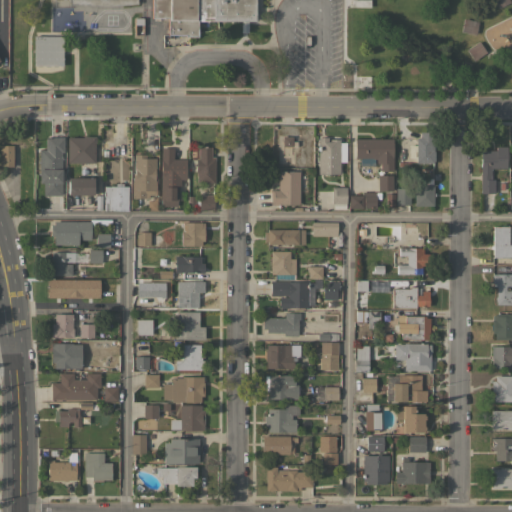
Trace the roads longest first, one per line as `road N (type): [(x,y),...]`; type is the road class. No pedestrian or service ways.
road 1 (residential): [(237,511),(237,107)]
road 2 (residential): [(456,511),(458,110)]
road 3 (tertiary): [(18,511),(17,357),(0,246)]
road 4 (tertiary): [(511,110),(260,107)]
road 5 (residential): [(237,107),(0,109)]
